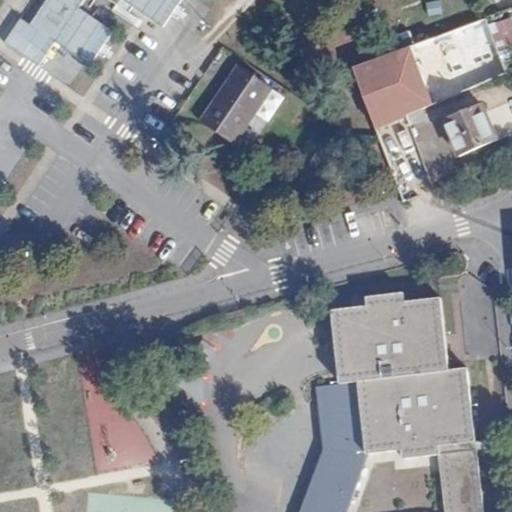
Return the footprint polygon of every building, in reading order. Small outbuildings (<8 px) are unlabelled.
[(490,24),(500,51),(511,45),(511,16),(490,24)] [(392,83),(405,117),(430,106),(507,73),(486,20),(405,50),(383,57),(392,83)] [(380,49),(383,57),(405,50),(399,35),(390,39),(392,45),(380,49)] [(354,68),(363,95),(392,83),(383,57),(354,68)] [(237,62),(201,122),(239,145),(275,85),(237,62)] [(363,95),(375,130),(405,117),(392,83),(363,95)] [(458,158),(499,140),(483,104),(443,122),(458,158)] [(482,511),(467,369),(448,370),(441,298),(405,302),(404,293),(367,297),(367,307),(333,310),(341,383),(358,381),(366,453),(401,450),(402,458),(439,455),(444,511),(482,511)] [(140,465),(122,353),(79,360),(97,472),(140,465)] [(345,511),(366,453),(358,381),(341,383),(315,386),(323,453),(298,511),(345,511)]
